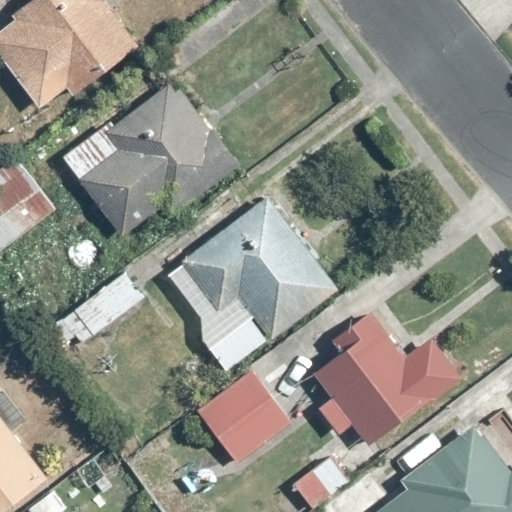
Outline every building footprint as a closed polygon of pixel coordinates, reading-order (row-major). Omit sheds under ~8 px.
[(119,0),(37,0),(0,27),(0,78),(32,124),(149,41),(119,0)] [(61,156),(122,238),(157,211),(167,224),(237,172),(167,77),(61,156)] [(0,247),(54,209),(26,170),(0,188),(0,247)] [(332,288),(264,196),(163,271),(196,316),(188,323),(223,370),(332,288)] [(144,294),(123,268),(67,313),(88,339),(144,294)] [(402,342),(368,298),(293,354),(331,404),(319,413),(333,432),(348,420),(365,443),(456,374),(421,328),(402,342)] [(288,422),(248,368),(193,409),(233,463),(288,422)] [(0,508),(42,478),(0,420),(0,508)] [(501,464),(472,427),(359,511),(511,511),(511,458),(511,457),(501,464)] [(322,501),(322,500),(361,473),(339,441),(286,477),(308,510),(322,501)]
